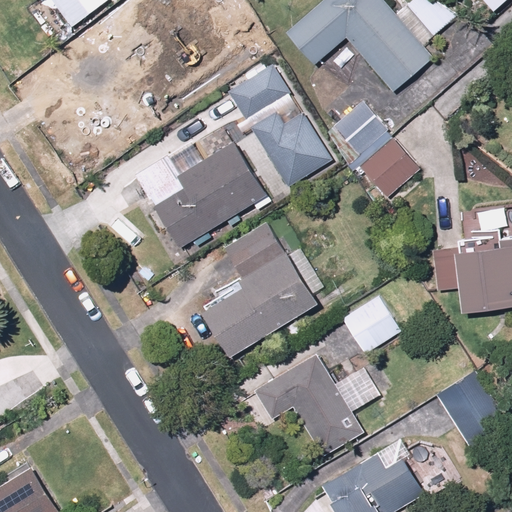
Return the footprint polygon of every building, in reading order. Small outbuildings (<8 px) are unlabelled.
[(62,0),(77,20),(105,0),(62,0)] [(133,132),(208,30),(166,0),(134,0),(71,87),(133,132)] [(325,0),(294,27),(323,58),(351,32),(402,87),(437,53),(428,43),(462,12),(450,0),(415,0),(404,10),(394,0),(325,0)] [(234,69),(277,37),(251,4),(209,37),(234,69)] [(237,91),(285,171),(329,145),(281,65),(237,91)] [(362,148),(391,125),(368,96),(339,120),(362,148)] [(276,187),(243,136),(184,171),(170,150),(138,171),(188,247),(258,201),(262,207),(276,197),(271,190),(276,187)] [(394,193),(424,165),(397,136),(367,163),(394,193)] [(273,217),(230,242),(252,279),(209,304),(236,351),(331,297),(298,240),(289,245),(273,217)] [(511,238),(435,244),(438,288),(471,286),(472,303),(511,300),(511,238)] [(370,350),(405,325),(382,293),(347,318),(370,350)] [(374,427),(361,407),(384,393),(366,363),(343,378),(325,349),(263,386),(280,414),(300,402),(331,453),(374,427)] [(469,389),(382,441),(385,446),(327,480),(339,501),(342,499),(350,511),(349,511),(404,511),(401,505),(433,486),(411,450),(435,436),(454,469),(482,453),(477,446),(496,435),(469,389)] [(0,421),(8,416),(0,402),(0,421)] [(0,511),(67,511),(37,463),(0,485),(0,511)]
